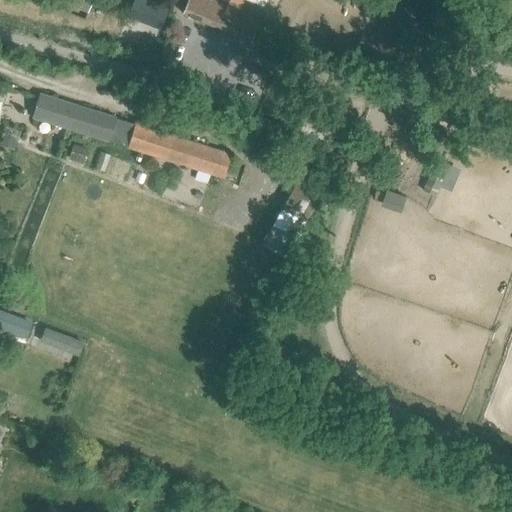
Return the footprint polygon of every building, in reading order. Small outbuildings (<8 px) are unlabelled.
[(57,0),(88,12),(92,0),(57,0)] [(150,0),(132,0),(126,16),(159,29),(168,7),(150,0)] [(219,0),(219,2),(215,0),(187,0),(182,13),(248,42),(258,19),(265,0),(219,0)] [(305,125),(309,117),(353,134),(360,115),(298,91),(290,109),(298,112),(294,120),(305,125)] [(31,118),(108,143),(109,141),(126,147),(126,149),(222,179),(230,153),(134,123),(134,124),(115,117),(39,93),(31,118)] [(15,140),(3,137),(0,145),(13,148),(15,140)] [(87,147),(73,143),(68,158),(82,162),(87,147)] [(432,165),(423,185),(435,191),(445,171),(432,165)] [(281,208),(306,223),(324,186),(300,173),(281,208)] [(386,190),(381,204),(399,211),(404,197),(386,190)] [(28,320),(0,309),(0,326),(23,335),(28,320)] [(38,343),(76,357),(81,342),(43,328),(38,343)] [(281,347),(263,386),(307,406),(315,388),(288,376),(298,355),(281,347)]
